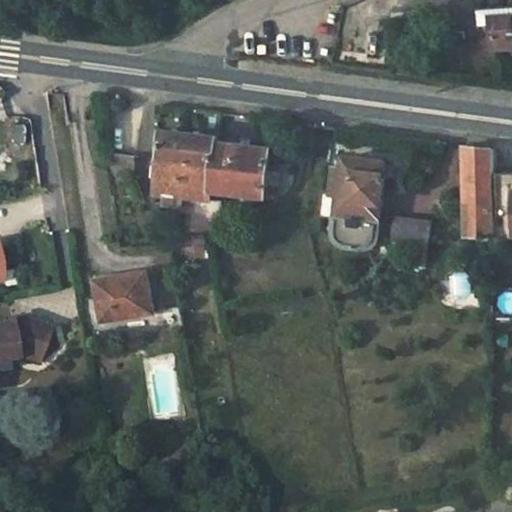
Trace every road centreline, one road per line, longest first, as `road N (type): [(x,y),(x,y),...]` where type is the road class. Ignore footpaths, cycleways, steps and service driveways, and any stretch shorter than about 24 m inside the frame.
road 1 (secondary): [(179,82),(511,123)]
road 2 (secondary): [(0,58),(179,82)]
road 3 (residential): [(179,82),(213,26),(281,0)]
